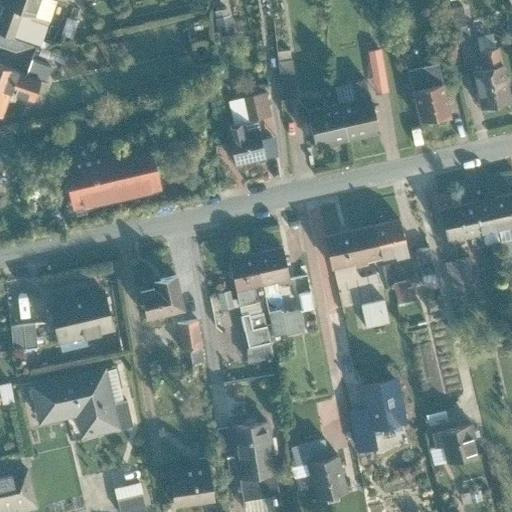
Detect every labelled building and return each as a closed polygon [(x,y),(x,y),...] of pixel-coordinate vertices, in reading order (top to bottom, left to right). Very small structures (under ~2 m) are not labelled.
[(4,0),(0,12),(0,32),(40,47),(56,0),(4,0)] [(370,47),(373,89),(387,88),(383,45),(370,47)] [(511,99),(511,97),(501,46),(481,50),(485,66),(473,69),(480,106),(511,99)] [(452,113),(439,62),(408,69),(421,121),(452,113)] [(33,99),(40,78),(0,63),(0,115),(1,116),(10,92),(33,99)] [(380,131),(371,93),(340,100),(349,138),(380,131)] [(349,138),(340,100),(310,107),(318,144),(349,138)] [(243,119),(226,123),(235,163),(265,156),(259,127),(246,131),(243,119)] [(161,188),(149,139),(61,160),(73,209),(161,188)] [(511,191),(486,197),(494,231),(511,227),(511,191)] [(494,231),(486,197),(443,208),(450,241),(470,236),(472,246),(485,244),(482,234),(494,231)] [(400,218),(373,223),(381,258),(408,252),(400,218)] [(381,258),(373,223),(325,235),(334,269),(381,258)] [(419,273),(437,271),(434,244),(417,246),(419,273)] [(290,279),(282,246),(255,253),(263,286),(290,279)] [(263,286),(255,253),(229,259),(237,290),(263,286)] [(472,254),(446,258),(450,290),(462,288),(461,277),(475,275),(472,254)] [(185,310),(177,274),(152,280),(154,288),(140,291),(146,320),(185,310)] [(408,277),(393,282),(400,301),(415,296),(408,277)] [(103,288),(48,301),(59,344),(113,331),(103,288)] [(383,297),(359,302),(364,325),(388,320),(383,297)] [(298,309),(266,316),(271,338),(302,331),(298,309)] [(248,344),(271,338),(266,316),(264,310),(242,315),(248,344)] [(203,360),(197,320),(177,324),(181,349),(190,349),(192,362),(203,360)] [(36,345),(33,322),(10,325),(12,348),(36,345)] [(105,367),(29,384),(38,424),(75,416),(79,440),(132,426),(127,399),(114,402),(105,367)] [(407,421),(398,376),(359,383),(364,408),(368,429),(375,428),(407,421)] [(368,429),(364,408),(350,411),(357,452),(379,449),(375,428),(368,429)] [(280,503),(268,420),(231,425),(235,449),(243,508),(280,503)] [(479,456),(472,424),(434,433),(436,448),(444,447),(448,464),(479,456)] [(235,449),(231,425),(217,427),(220,451),(235,449)] [(307,463),(329,458),(324,439),(292,447),(296,466),(307,463)] [(347,491),(339,455),(329,458),(307,463),(316,499),(347,491)] [(207,461),(168,467),(174,506),(213,501),(207,461)] [(27,467),(0,472),(0,511),(8,511),(36,506),(27,467)] [(142,493),(117,499),(119,511),(135,511),(146,510),(142,493)]
